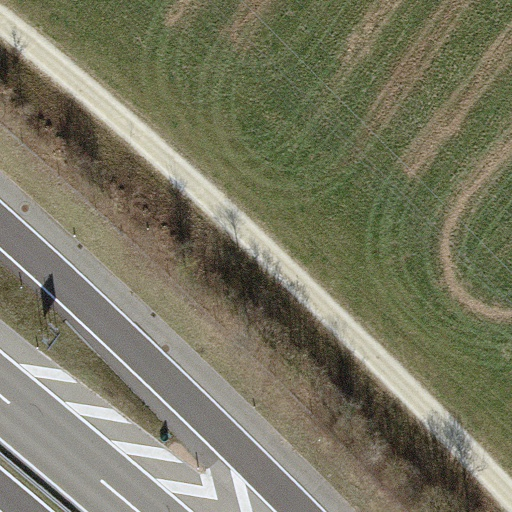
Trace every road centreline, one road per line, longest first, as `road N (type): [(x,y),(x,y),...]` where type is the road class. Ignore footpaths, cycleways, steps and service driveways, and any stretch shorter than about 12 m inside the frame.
road 1 (track): [(0,20),(260,244),(511,496)]
road 2 (motorway): [(300,511),(0,223)]
road 3 (motorway): [(136,511),(0,394)]
